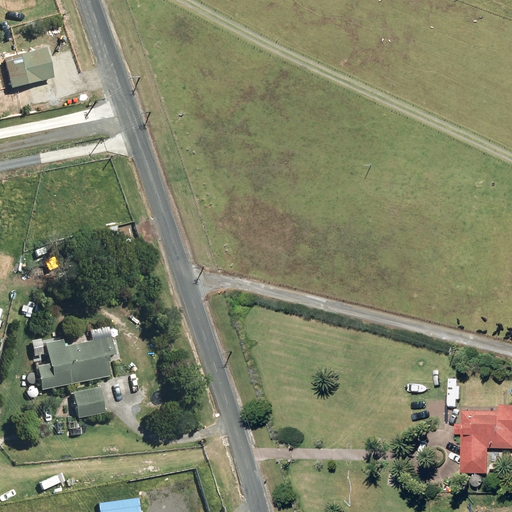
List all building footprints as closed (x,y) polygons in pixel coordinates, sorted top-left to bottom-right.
[(45,42),(0,52),(0,87),(1,91),(33,82),(37,95),(55,90),(45,42)] [(414,184),(400,181),(397,195),(412,198),(414,184)] [(113,336),(44,345),(46,365),(35,366),(38,388),(106,376),(104,358),(116,356),(113,336)] [(40,339),(30,341),(33,357),(44,355),(40,339)] [(96,388),(69,393),(75,420),(102,414),(96,388)] [(498,407),(463,406),(460,470),(487,470),(487,445),(511,444),(511,403),(498,403),(498,407)]
